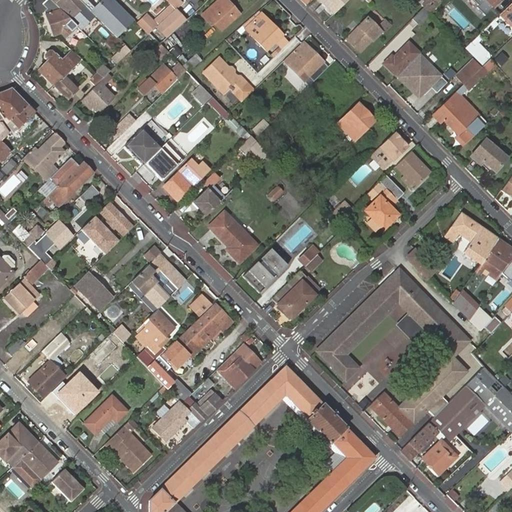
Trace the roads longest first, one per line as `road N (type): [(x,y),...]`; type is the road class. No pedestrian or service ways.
road 1 (residential): [(3,59),(16,82),(286,349)]
road 2 (residential): [(462,178),(286,0)]
road 3 (residential): [(462,178),(286,349)]
road 4 (residential): [(126,505),(286,349)]
road 5 (residential): [(111,489),(0,376)]
road 6 (residential): [(286,349),(391,455)]
road 7 (unknown): [(477,338),(388,250)]
